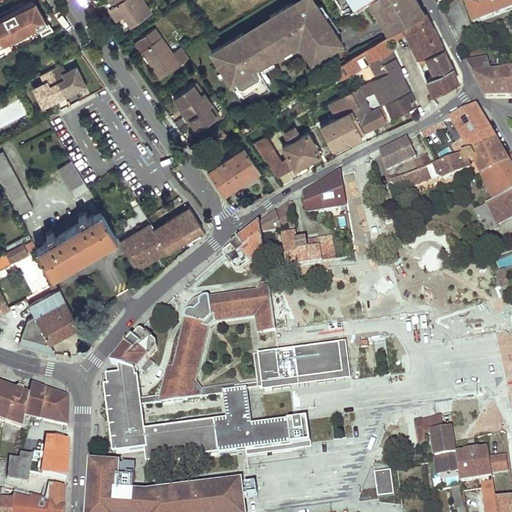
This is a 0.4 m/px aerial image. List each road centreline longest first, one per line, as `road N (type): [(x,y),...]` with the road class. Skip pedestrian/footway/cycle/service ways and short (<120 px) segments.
road 1 (residential): [(69,0),(229,231)]
road 2 (residential): [(229,231),(473,93)]
road 3 (residential): [(77,381),(136,313),(229,231)]
road 4 (secondary): [(76,511),(84,411),(77,381)]
